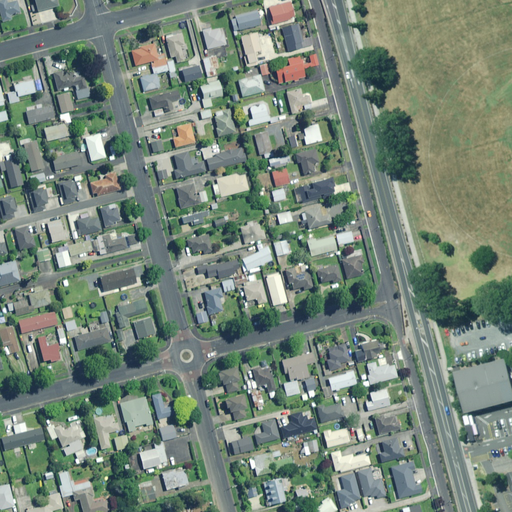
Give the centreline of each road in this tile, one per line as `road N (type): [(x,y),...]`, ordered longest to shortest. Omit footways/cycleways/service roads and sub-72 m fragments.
road 1 (primary): [(469,511),(335,0)]
road 2 (residential): [(183,344),(100,26)]
road 3 (residential): [(391,301),(313,0)]
road 4 (residential): [(448,511),(391,301)]
road 5 (residential): [(198,353),(391,301)]
road 6 (residential): [(0,405),(175,358)]
road 7 (residential): [(228,511),(189,366)]
